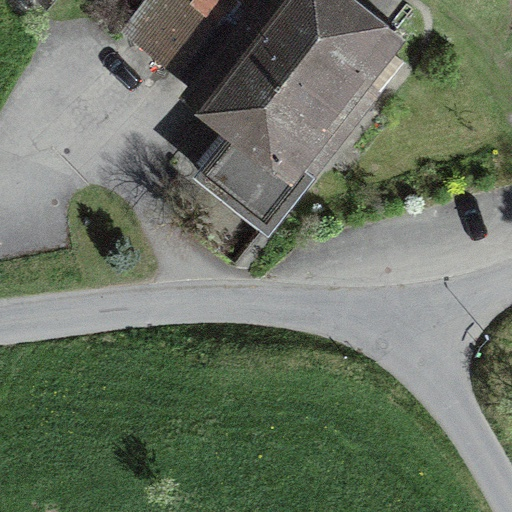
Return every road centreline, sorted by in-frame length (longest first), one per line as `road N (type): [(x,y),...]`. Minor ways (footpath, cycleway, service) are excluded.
road 1 (residential): [(0,324),(146,305),(285,305),(389,335)]
road 2 (unclassified): [(511,507),(457,417),(389,335)]
road 3 (unclassified): [(389,335),(511,280)]
road 4 (unknown): [(0,131),(83,38)]
